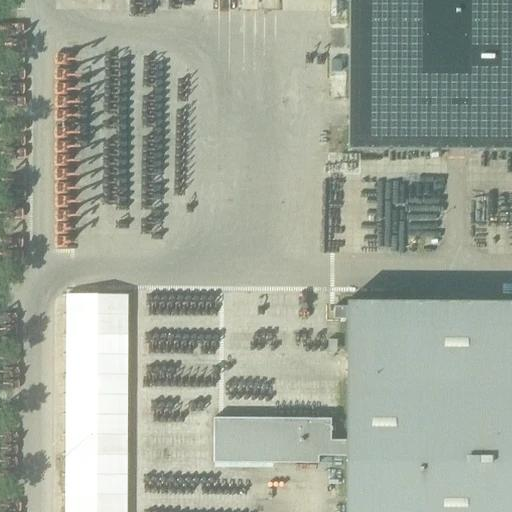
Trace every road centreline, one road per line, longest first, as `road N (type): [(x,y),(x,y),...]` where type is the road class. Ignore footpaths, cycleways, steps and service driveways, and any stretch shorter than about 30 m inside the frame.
road 1 (unknown): [(49,69),(287,78)]
road 2 (unknown): [(287,78),(289,271)]
